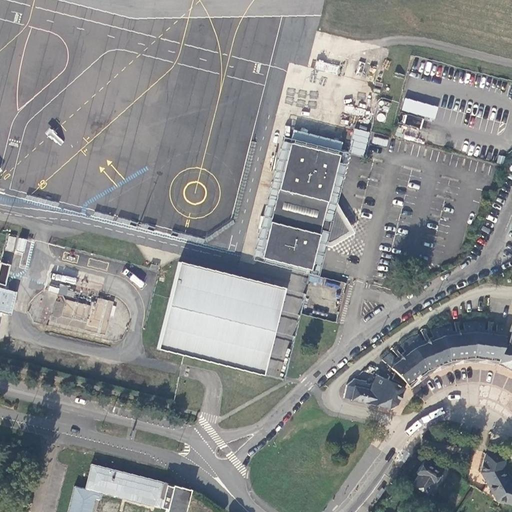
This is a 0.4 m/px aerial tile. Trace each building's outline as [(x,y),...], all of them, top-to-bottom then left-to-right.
[(354,126),(347,150),(364,154),(370,130),(354,126)] [(293,130),(290,143),(340,155),(343,142),(293,130)] [(340,155),(290,143),(263,260),(312,272),(320,241),(332,244),(351,233),(334,204),(329,203),(340,155)] [(261,376),(283,288),(176,262),(174,272),(154,349),(183,356),(261,376)] [(382,360),(406,384),(416,376),(426,369),(438,363),(448,359),(459,358),(474,356),(487,357),(499,359),(503,345),(504,340),(503,336),(506,326),(497,324),(496,331),(484,329),(485,323),(474,322),(463,323),(464,330),(459,330),(452,331),(451,325),(441,326),(431,330),(432,336),(428,338),(422,341),(419,335),(410,339),(400,345),(404,351),(400,354),(395,358),(391,353),(382,360)] [(511,373),(511,367),(511,366),(508,357),(509,346),(503,345),(499,359),(497,365),(511,373)] [(451,365),(474,363),(497,365),(499,359),(487,357),(474,356),(459,358),(448,359),(438,363),(426,369),(416,376),(406,384),(411,389),(429,375),(451,365)] [(347,384),(344,393),(343,397),(352,399),(352,401),(388,409),(396,405),(399,397),(403,388),(376,376),(372,385),(365,382),(365,381),(360,380),(354,378),(347,384)] [(501,502),(508,478),(503,470),(506,459),(487,453),(481,473),(484,474),(489,485),(489,486),(496,500),(498,501),(501,502)] [(447,469),(429,456),(422,467),(419,472),(421,474),(414,484),(428,493),(435,481),(438,483),(447,469)] [(183,511),(190,490),(189,490),(90,466),(85,490),(74,488),(68,511),(91,511),(94,499),(100,500),(101,493),(166,509),(164,511),(183,511)] [(511,483),(511,484),(508,478),(501,502),(511,506),(511,483)]
